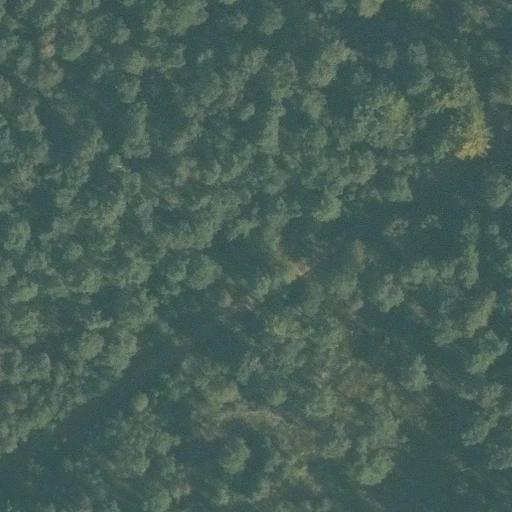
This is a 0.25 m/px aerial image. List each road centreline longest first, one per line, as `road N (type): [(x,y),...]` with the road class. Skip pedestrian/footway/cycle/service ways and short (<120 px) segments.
road 1 (track): [(457,170),(0,475)]
road 2 (track): [(436,0),(501,141)]
